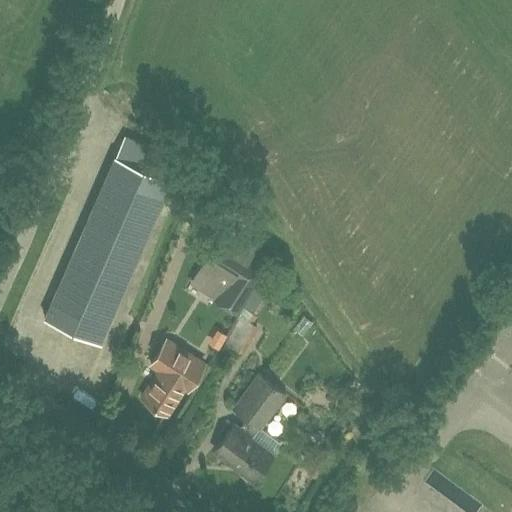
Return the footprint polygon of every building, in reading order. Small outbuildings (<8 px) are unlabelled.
[(241,37),(233,54),(249,61),(257,44),(241,37)] [(113,311),(179,160),(124,136),(58,286),(44,318),(100,342),(114,311),(113,311)] [(264,268),(250,259),(257,246),(225,225),(217,238),(204,258),(205,259),(189,282),(216,299),(236,312),(264,268)] [(260,353),(272,329),(258,322),(246,347),(260,353)] [(150,364),(159,370),(142,397),(168,414),(184,388),(187,390),(204,364),(166,339),(150,364)] [(285,371),(306,357),(298,344),(277,358),(285,371)] [(259,428),(286,393),(259,373),(233,408),(246,418),(239,428),(234,424),(214,450),(239,469),(239,470),(253,481),(274,454),(251,437),(258,427),(259,428)]
